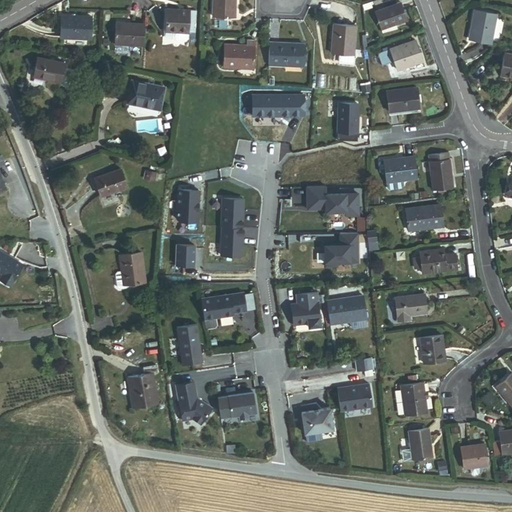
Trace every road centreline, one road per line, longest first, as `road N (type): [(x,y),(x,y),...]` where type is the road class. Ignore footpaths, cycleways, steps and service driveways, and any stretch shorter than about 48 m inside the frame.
road 1 (residential): [(0,81),(61,239),(107,448)]
road 2 (residential): [(272,153),(261,266),(287,473)]
road 3 (residential): [(287,473),(511,500)]
road 4 (residential): [(511,327),(488,270),(476,174),(480,134)]
road 5 (residential): [(107,448),(287,473)]
road 6 (residential): [(427,0),(474,127)]
